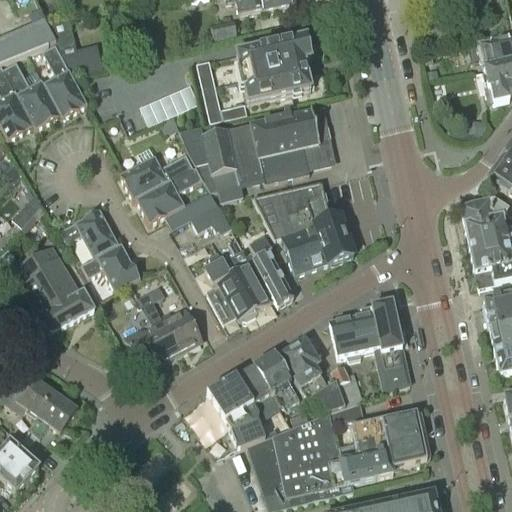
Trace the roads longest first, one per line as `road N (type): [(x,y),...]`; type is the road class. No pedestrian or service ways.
road 1 (residential): [(226,363),(159,245),(141,253),(90,170)]
road 2 (residential): [(226,363),(419,249)]
road 3 (tertiary): [(493,511),(448,321),(429,301)]
road 4 (tertiary): [(429,301),(426,324),(466,511)]
road 5 (tertiary): [(409,201),(365,0)]
road 6 (residential): [(144,413),(0,329)]
road 7 (residential): [(36,511),(92,452),(144,413)]
road 8 (residential): [(409,201),(467,179),(511,124)]
